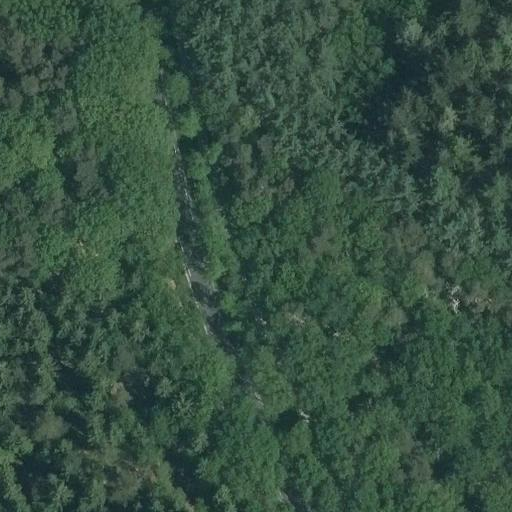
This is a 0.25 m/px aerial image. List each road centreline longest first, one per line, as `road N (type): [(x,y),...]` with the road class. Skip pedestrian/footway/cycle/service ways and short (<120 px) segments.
road 1 (secondary): [(299,511),(203,292),(159,118)]
road 2 (unclassified): [(159,118),(98,123),(54,116),(0,71)]
